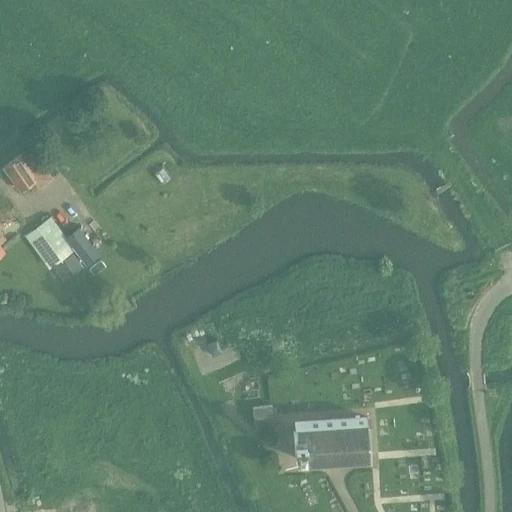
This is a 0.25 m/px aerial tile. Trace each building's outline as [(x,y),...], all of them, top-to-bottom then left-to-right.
[(20,190),(37,178),(48,169),(31,146),(20,155),(3,167),(20,190)] [(49,217),(28,232),(52,265),(73,250),(49,217)] [(78,226),(66,235),(86,263),(98,254),(78,226)] [(72,256),(58,267),(65,276),(79,266),(72,256)] [(190,344),(202,338),(197,328),(185,334),(190,344)] [(253,407),(255,424),(274,422),(273,405),(253,407)] [(297,460),(370,456),(368,419),(295,423),(296,433),(293,433),(294,452),(297,452),(297,460)]
